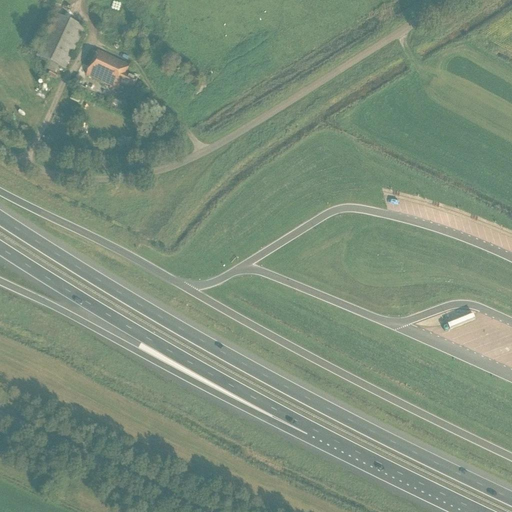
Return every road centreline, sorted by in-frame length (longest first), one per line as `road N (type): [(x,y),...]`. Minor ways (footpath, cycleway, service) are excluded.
road 1 (motorway): [(511,499),(199,342),(0,218)]
road 2 (unclassified): [(458,0),(225,145),(156,175),(67,180),(0,156)]
road 3 (motorway): [(0,248),(341,446)]
road 4 (motorway): [(0,282),(303,438),(341,446)]
road 5 (tertiary): [(200,511),(0,416)]
road 6 (motorway): [(182,287),(0,194)]
road 7 (motorway): [(341,446),(472,511)]
